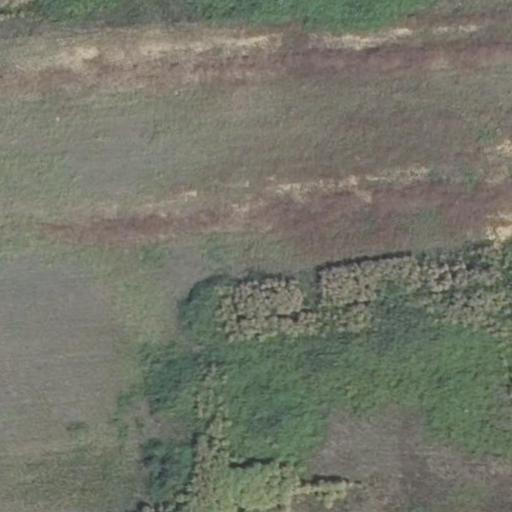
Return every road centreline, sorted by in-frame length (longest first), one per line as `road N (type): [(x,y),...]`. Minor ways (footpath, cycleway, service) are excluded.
road 1 (primary): [(0,189),(511,150)]
road 2 (primary): [(511,113),(0,146)]
